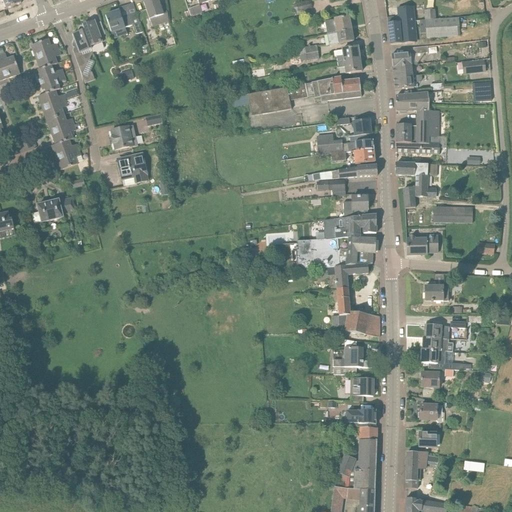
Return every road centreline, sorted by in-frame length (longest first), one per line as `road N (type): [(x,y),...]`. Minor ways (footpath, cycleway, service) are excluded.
road 1 (unclassified): [(511,7),(493,35),(506,203),(497,270)]
road 2 (tertiary): [(389,263),(385,107),(369,0)]
road 3 (tertiary): [(388,511),(389,263)]
road 4 (residential): [(109,194),(57,11)]
